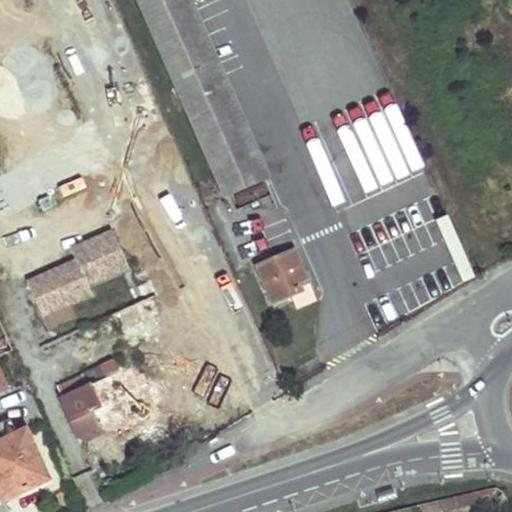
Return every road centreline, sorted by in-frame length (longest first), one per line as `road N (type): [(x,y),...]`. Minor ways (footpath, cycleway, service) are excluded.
road 1 (secondary): [(374,453),(203,511)]
road 2 (secondary): [(374,453),(511,452)]
road 3 (secondary): [(490,397),(471,398),(374,453)]
